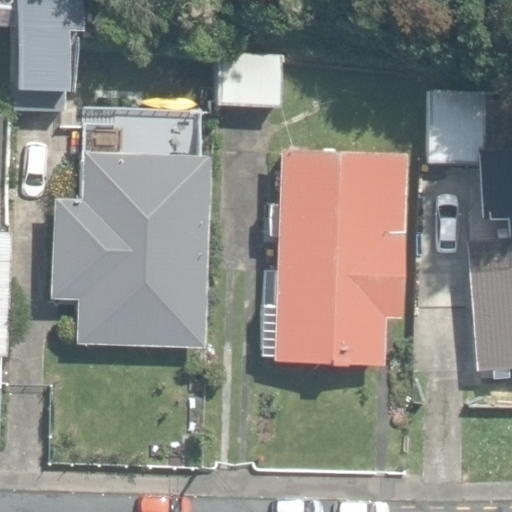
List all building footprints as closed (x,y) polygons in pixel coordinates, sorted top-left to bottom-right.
[(10,90),(64,92),(67,20),(12,18),(10,90)] [(212,102),(277,106),(279,66),(214,63),(212,102)] [(511,160),(511,92),(428,89),(425,157),(511,160)] [(248,136),(249,107),(220,106),(219,135),(248,136)] [(271,361),(379,366),(382,317),(398,318),(406,152),(277,146),(269,303),(261,303),(259,356),(271,357),(271,361)] [(73,341),(200,344),(205,154),(80,151),(79,196),(50,196),(47,297),(73,297),(74,297),(73,341)] [(511,235),(465,239),(474,370),(511,367),(511,235)]
